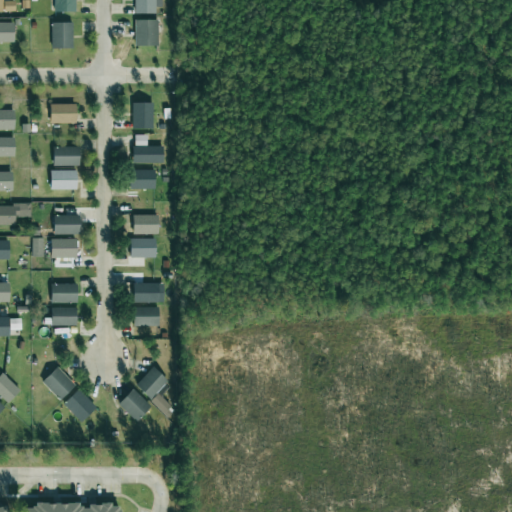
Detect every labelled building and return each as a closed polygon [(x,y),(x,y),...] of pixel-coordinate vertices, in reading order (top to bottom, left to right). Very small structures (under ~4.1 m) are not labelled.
[(0,0),(0,10),(14,10),(14,0),(0,0)] [(74,0),(53,0),(53,11),(74,11),(74,0)] [(155,0),(133,0),(134,13),(156,12),(155,0)] [(158,45),(157,19),(133,19),(134,45),(158,45)] [(13,22),(0,22),(0,41),(13,42),(13,22)] [(72,47),(72,22),(50,22),(51,48),(72,47)] [(131,127),(152,128),(153,102),(131,102),(131,127)] [(49,103),(49,123),(75,122),(75,103),(49,103)] [(0,109),(0,129),(13,129),(13,109),(0,109)] [(132,162),(163,162),(163,145),(146,145),(146,134),(132,134),(132,162)] [(14,137),(0,137),(0,156),(13,156),(14,137)] [(52,146),(52,165),(78,165),(77,146),(52,146)] [(154,169),(129,169),(128,188),(154,188),(154,169)] [(75,170),(49,170),(50,189),(75,189),(75,170)] [(11,171),(0,171),(0,190),(11,190),(11,171)] [(0,204),(0,224),(14,224),(14,216),(30,216),(29,204),(0,204)] [(52,233),(79,234),(79,215),(52,214),(52,233)] [(158,233),(157,214),(132,215),(132,233),(158,233)] [(76,257),(76,238),(50,238),(50,257),(76,257)] [(155,238),(129,238),(129,257),(155,257),(155,238)] [(0,239),(0,258),(8,259),(8,240),(0,239)] [(8,282),(0,282),(0,301),(8,301),(8,282)] [(50,284),(50,302),(76,302),(76,283),(50,284)] [(164,283),(132,283),(132,302),(158,302),(158,292),(164,292),(164,283)] [(75,307),(50,307),(50,325),(75,325),(75,307)] [(159,307),(132,307),(132,326),(158,326),(159,307)] [(0,317),(0,336),(8,336),(8,328),(19,328),(19,317),(0,317)] [(41,381),(58,399),(74,385),(57,366),(41,381)] [(150,399),(168,380),(153,366),(135,385),(150,399)] [(19,389),(1,372),(0,373),(0,395),(7,402),(19,389)] [(62,403),(80,422),(95,407),(78,388),(62,403)] [(150,406),(131,388),(117,404),(136,422),(150,406)] [(168,417),(175,410),(157,393),(150,400),(168,417)] [(22,511),(119,511),(120,504),(87,504),(32,503),(32,507),(23,507),(22,511)]
